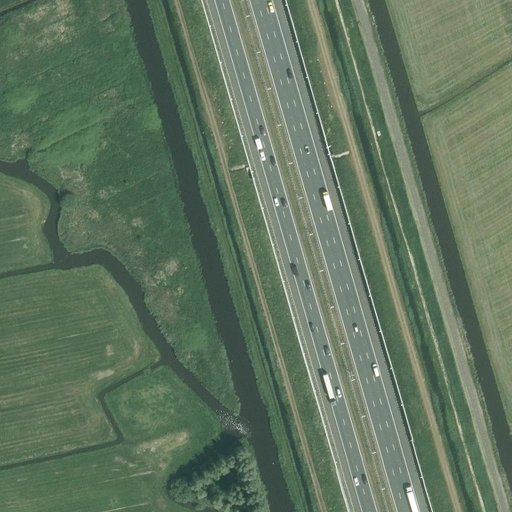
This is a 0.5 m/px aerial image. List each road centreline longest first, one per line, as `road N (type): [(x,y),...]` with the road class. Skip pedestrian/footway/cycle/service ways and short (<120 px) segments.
road 1 (motorway): [(219,0),(369,511)]
road 2 (unknown): [(482,511),(333,0)]
road 3 (motorway): [(408,511),(260,0)]
road 4 (track): [(457,511),(310,0)]
road 5 (track): [(176,0),(323,511)]
